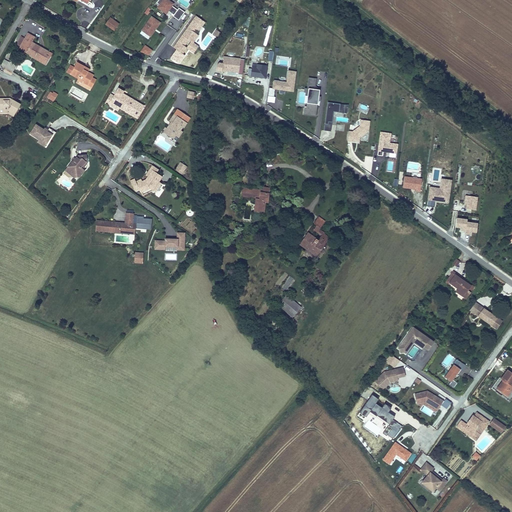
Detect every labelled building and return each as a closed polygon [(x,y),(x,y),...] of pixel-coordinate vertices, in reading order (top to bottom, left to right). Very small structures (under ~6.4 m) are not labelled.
[(177,9),(172,6),(174,4),(168,0),(157,0),(156,3),(159,5),(157,8),(166,14),(168,11),(169,11),(168,12),(171,15),(172,14),(173,15),(173,16),(179,20),(185,12),(178,8),(177,9)] [(150,37),(161,23),(151,16),(140,30),(150,37)] [(194,43),(199,36),(194,32),(196,30),(198,32),(205,22),(195,16),(188,26),(189,27),(188,29),(186,28),(182,35),(189,40),(191,42),(186,48),(187,48),(186,49),(193,53),(198,46),(194,43)] [(110,17),(105,24),(114,31),(119,23),(110,17)] [(222,33),(216,30),(212,35),(218,39),(222,33)] [(46,54),(48,51),(32,42),(35,37),(27,32),(24,38),(18,48),(25,53),(29,55),(35,58),(35,57),(38,59),(37,61),(43,64),(48,56),(46,54)] [(184,46),(189,40),(182,35),(177,41),(184,46)] [(18,48),(24,38),(21,36),(15,46),(18,48)] [(186,48),(184,46),(177,41),(173,47),(182,54),(186,49),(187,48),(186,48)] [(152,50),(145,45),(139,52),(148,55),(152,50)] [(52,53),(48,51),(46,54),(48,56),(43,64),(45,66),(52,53)] [(241,59),(223,56),(222,63),(218,63),(216,66),(215,72),(221,72),(226,73),(226,72),(238,73),(238,74),(242,75),(244,59),(241,59)] [(15,66),(4,59),(1,63),(7,66),(13,70),(15,66)] [(93,75),(87,71),(83,69),(85,66),(77,62),(74,67),(70,65),(66,73),(77,79),(77,80),(76,83),(86,89),(92,77),(93,75)] [(251,77),(266,79),(268,66),(257,64),(256,67),(252,67),(252,69),(248,68),(247,76),(251,76),(251,77)] [(10,75),(13,70),(7,66),(3,72),(10,75)] [(294,92),(296,71),(288,70),(286,82),(273,80),(272,88),(272,89),(275,90),(294,92)] [(92,77),(86,89),(90,91),(96,79),(92,77)] [(309,77),(307,88),(304,88),(304,93),(305,93),(305,95),(308,95),(306,107),(305,106),(304,115),(316,116),(318,101),(320,101),(321,96),(319,96),(320,90),(317,89),(318,87),(315,87),(317,78),(309,77)] [(118,88),(113,95),(109,102),(120,108),(132,116),(134,114),(138,116),(144,106),(126,95),(125,96),(122,95),(123,93),(124,91),(118,88)] [(53,101),(57,94),(53,91),(52,93),(49,99),(53,101)] [(196,93),(189,91),(187,97),(195,100),(196,93)] [(109,102),(113,95),(110,94),(104,104),(118,112),(120,108),(109,102)] [(0,98),(0,109),(4,110),(4,107),(8,107),(8,110),(15,113),(20,104),(10,98),(10,100),(6,100),(6,98),(0,98)] [(324,130),(331,131),(333,111),(347,113),(348,105),(328,103),(324,130)] [(177,109),(168,121),(172,123),(171,123),(170,123),(166,128),(164,127),(161,132),(173,140),(176,136),(178,138),(183,132),(180,130),(183,127),(184,128),(187,123),(190,118),(177,109)] [(371,121),(360,120),(360,125),(352,131),(349,131),(347,141),(360,143),(361,138),(369,132),(371,121)] [(46,145),(54,132),(49,128),(48,130),(47,131),(43,129),(35,124),(28,134),(38,140),(46,145)] [(391,133),(381,132),(378,151),(383,152),(397,154),(398,144),(390,142),(391,133)] [(81,167),(87,161),(86,155),(77,155),(73,160),(72,160),(66,167),(69,169),(70,175),(78,175),(83,169),(81,167)] [(182,175),(187,167),(183,164),(179,170),(176,168),(175,170),(182,175)] [(145,175),(147,177),(152,170),(156,173),(158,170),(152,165),(145,175)] [(79,177),(85,171),(83,169),(78,175),(70,175),(73,178),(79,177)] [(136,184),(141,193),(149,189),(153,191),(162,177),(156,173),(152,170),(147,177),(144,180),(136,184)] [(420,192),(422,179),(405,176),(403,188),(416,190),(416,192),(420,192)] [(441,179),(440,189),(430,187),(427,206),(434,207),(435,201),(443,202),(443,198),(449,199),(451,181),(441,179)] [(260,190),(241,187),(240,194),(259,197),(258,209),(265,210),(266,203),(268,203),(270,187),(261,186),(260,190)] [(259,197),(240,194),(240,198),(255,200),(253,213),(264,215),(265,210),(258,209),(259,197)] [(476,211),(478,197),(465,195),(464,205),(466,205),(466,209),(476,211)] [(124,223),(96,220),(95,231),(135,235),(136,224),(133,223),(134,214),(125,213),(124,223)] [(323,235),(319,241),(308,233),(300,244),(316,256),(330,236),(325,233),(327,231),(323,228),(328,222),(320,217),(313,226),(316,228),(315,231),(319,234),(320,233),(323,235)] [(468,219),(456,218),(455,227),(462,228),(462,230),(476,232),(478,223),(468,222),(468,219)] [(184,251),(185,233),(176,232),(176,239),(164,238),(164,241),(154,240),(154,250),(165,250),(165,247),(176,248),(176,251),(184,251)] [(142,264),(143,253),(135,252),(134,263),(142,264)] [(450,284),(449,283),(455,274),(465,280),(467,282),(472,286),(475,287),(465,280),(465,279),(453,271),(445,282),(449,285),(450,284)] [(455,274),(449,283),(450,284),(458,289),(460,291),(458,294),(466,299),(470,293),(468,291),(472,286),(467,282),(466,284),(464,282),(465,280),(455,274)] [(285,295),(278,305),(291,314),(299,305),(285,295)] [(478,317),(484,308),(476,302),(469,311),(478,317)] [(478,317),(494,328),(500,320),(484,308),(478,317)] [(500,320),(494,328),(497,330),(503,321),(500,320)] [(435,342),(413,327),(397,349),(400,350),(400,354),(404,353),(406,354),(414,343),(423,349),(424,348),(428,351),(435,342)] [(470,351),(464,348),(461,352),(467,356),(470,351)] [(391,354),(386,361),(395,368),(400,360),(391,354)] [(453,380),(461,370),(457,367),(461,362),(456,360),(453,364),(454,365),(445,377),(451,382),(452,382),(453,380)] [(463,371),(466,366),(461,362),(457,367),(461,370),(463,371)] [(406,377),(403,367),(399,368),(401,376),(397,377),(398,381),(398,379),(406,377)] [(398,381),(397,377),(401,376),(399,368),(384,372),(374,381),(383,390),(390,383),(398,381)] [(503,381),(497,389),(508,397),(511,391),(511,386),(511,372),(508,370),(501,380),(503,381)] [(427,391),(414,394),(417,405),(426,403),(430,406),(433,405),(433,404),(440,407),(444,401),(427,391)] [(484,430),(487,426),(477,419),(480,415),(477,412),(474,416),(473,415),(468,422),(469,423),(468,425),(467,424),(461,420),(456,427),(470,437),(472,434),(478,439),(482,434),(480,433),(483,429),(484,430)] [(477,419),(487,426),(490,422),(480,415),(477,419)] [(506,427),(494,418),(489,425),(501,434),(506,427)] [(412,453),(395,441),(382,460),(389,464),(396,455),(406,461),(412,453)] [(472,457),(476,461),(481,456),(476,452),(472,457)] [(408,460),(411,463),(416,456),(413,453),(408,460)] [(427,476),(421,484),(432,493),(433,493),(437,489),(440,492),(448,482),(444,478),(443,480),(441,481),(434,476),(436,474),(432,471),(434,468),(426,462),(420,471),(427,476)] [(421,484),(421,485),(431,494),(432,493),(421,484)]
